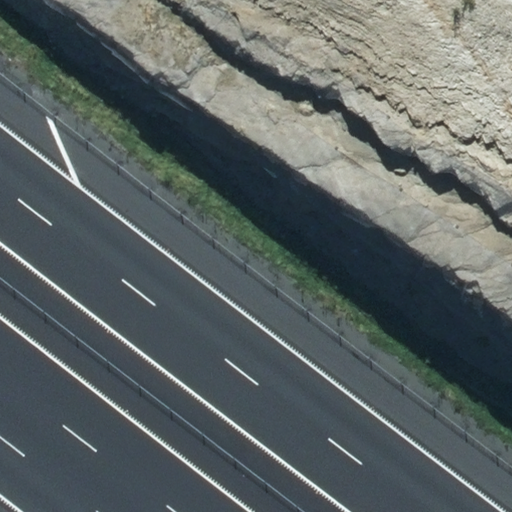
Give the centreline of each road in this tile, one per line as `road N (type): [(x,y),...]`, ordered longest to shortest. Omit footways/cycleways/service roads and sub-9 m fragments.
road 1 (motorway): [(0,170),(439,511)]
road 2 (motorway): [(157,511),(0,385)]
